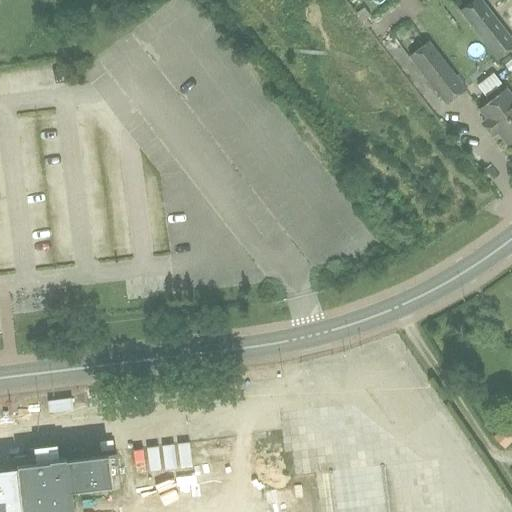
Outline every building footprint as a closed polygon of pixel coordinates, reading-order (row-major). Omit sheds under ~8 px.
[(471,0),(459,10),(497,59),(511,47),(511,37),(482,0),(471,0)] [(428,41),(409,56),(446,102),(464,88),(428,41)] [(488,62),(469,77),(484,96),(484,95),(489,102),(480,109),(487,119),(482,123),(491,135),(497,131),(506,143),(511,138),(511,98),(505,89),(500,93),(495,87),(503,81),(488,62)] [(511,440),(511,423),(509,420),(492,436),(504,448),(511,440)] [(249,430),(229,431),(230,457),(250,456),(249,430)] [(190,438),(176,439),(177,459),(191,458),(190,438)] [(166,470),(177,468),(175,445),(163,446),(166,470)] [(127,450),(115,452),(116,464),(128,462),(127,450)] [(0,511),(73,511),(71,488),(111,484),(107,452),(17,464),(21,495),(0,497),(0,511)] [(187,491),(169,493),(171,508),(189,505),(187,491)]
